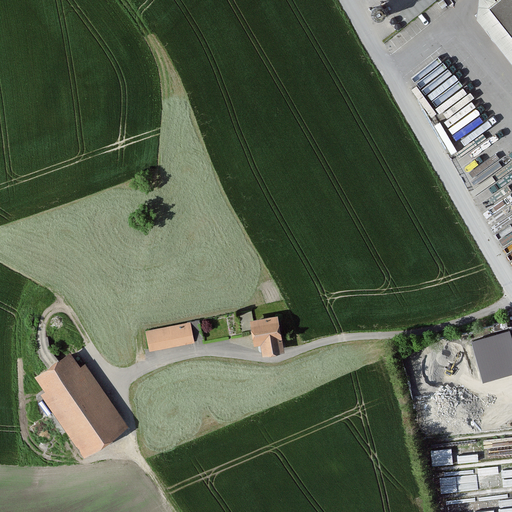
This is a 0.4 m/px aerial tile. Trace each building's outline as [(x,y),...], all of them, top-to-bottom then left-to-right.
[(511,0),(477,0),(476,23),(511,69),(511,0)] [(281,317),(251,321),(255,347),(264,345),(265,356),(286,353),(281,317)] [(146,332),(151,353),(197,344),(192,322),(146,332)] [(511,332),(510,326),(471,336),(481,378),(511,370),(511,332)] [(42,395),(85,459),(128,430),(85,365),(81,368),(71,353),(35,376),(46,393),(42,395)]
